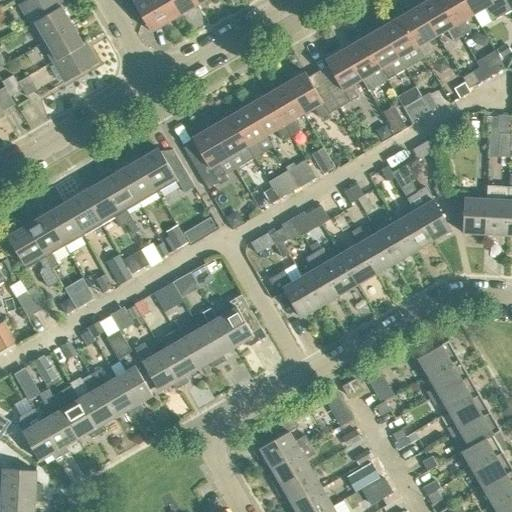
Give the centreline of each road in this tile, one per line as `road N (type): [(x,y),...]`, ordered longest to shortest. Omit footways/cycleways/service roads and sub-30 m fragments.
road 1 (residential): [(227,242),(499,86)]
road 2 (residential): [(227,242),(0,367)]
road 3 (residential): [(511,293),(447,295),(303,376)]
road 4 (residential): [(303,376),(227,422),(211,444),(245,511)]
road 5 (residential): [(151,81),(0,169)]
road 6 (residential): [(292,0),(151,81)]
road 7 (residential): [(303,376),(227,242)]
